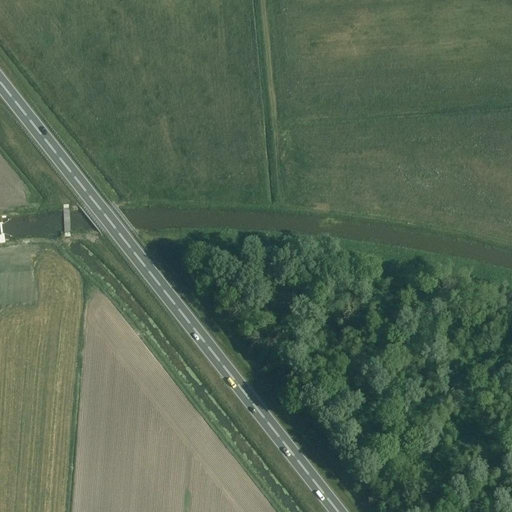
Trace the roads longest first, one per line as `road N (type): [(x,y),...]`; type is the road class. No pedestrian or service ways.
road 1 (trunk): [(339,511),(0,81)]
road 2 (track): [(275,126),(262,0)]
